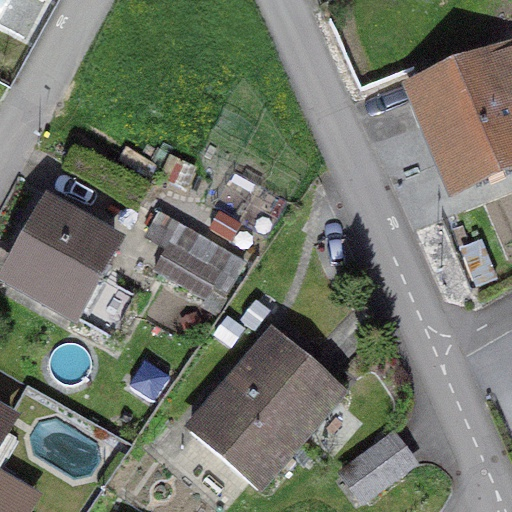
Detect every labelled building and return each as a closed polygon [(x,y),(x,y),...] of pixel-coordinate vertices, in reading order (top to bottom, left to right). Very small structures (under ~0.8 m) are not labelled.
[(421,91),(461,190),(511,168),(511,77),(504,57),(421,91)] [(111,253),(44,215),(5,283),(72,320),(111,253)] [(202,304),(216,278),(166,250),(152,276),(202,304)] [(272,340),(188,437),(254,495),(286,458),(277,450),(329,389),(272,340)] [(0,511),(28,511),(34,503),(0,482),(0,471),(15,445),(0,437),(6,426),(0,422),(0,511)] [(407,472),(386,444),(342,476),(363,505),(407,472)]
